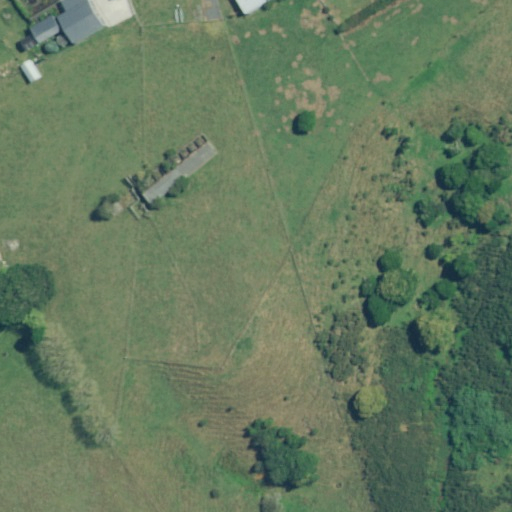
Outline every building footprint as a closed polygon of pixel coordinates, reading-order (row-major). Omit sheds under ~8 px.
[(106,27),(91,0),(67,0),(64,2),(71,13),(62,18),(77,44),(106,27)] [(241,0),(251,15),(275,0),(241,0)] [(11,7),(2,13),(26,46),(35,40),(11,7)] [(52,28),(40,9),(25,19),(42,46),(53,39),(48,30),(52,28)] [(44,77),(33,61),(24,68),(34,84),(44,77)]
